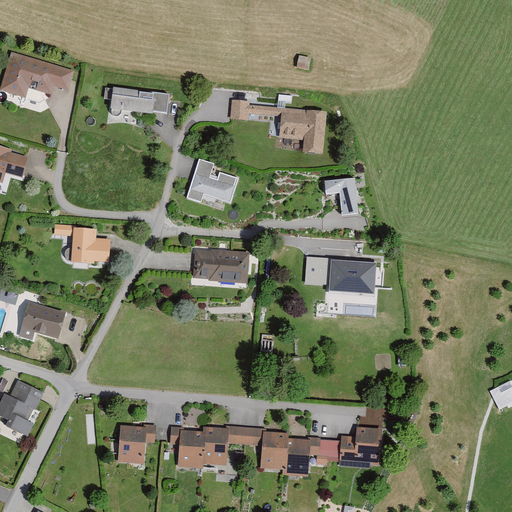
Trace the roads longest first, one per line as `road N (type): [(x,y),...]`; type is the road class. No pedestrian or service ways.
road 1 (residential): [(73,385),(329,415)]
road 2 (residential): [(156,227),(363,250)]
road 3 (residential): [(69,110),(61,200),(73,210),(157,217)]
road 4 (residential): [(156,227),(73,385)]
road 5 (residential): [(10,511),(73,385)]
